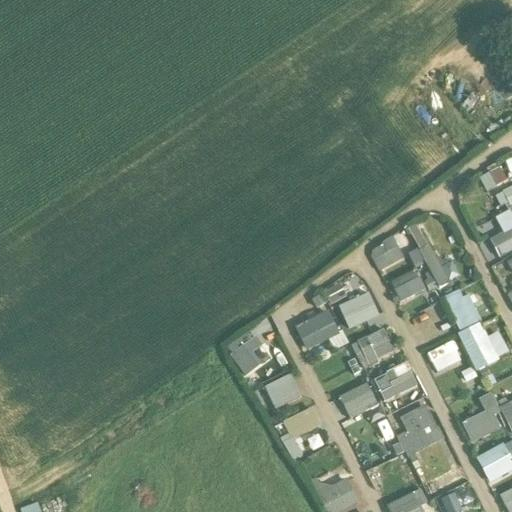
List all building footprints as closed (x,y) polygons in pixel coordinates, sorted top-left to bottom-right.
[(497,173),(476,184),(484,198),(504,186),(497,173)] [(500,238),(487,245),(499,262),(511,254),(511,262),(504,268),(511,281),(511,280),(511,191),(496,200),(505,216),(492,223),(500,238)] [(413,230),(405,235),(416,255),(406,261),(412,273),(423,268),(437,294),(446,288),(413,230)] [(370,257),(368,264),(376,278),(401,264),(390,243),(370,257)] [(412,277),(389,289),(398,309),(423,296),(412,277)] [(336,289),(321,299),(330,311),(345,301),(336,289)] [(365,299),(336,312),(346,336),(376,322),(365,299)] [(457,300),(444,306),(450,317),(448,318),(457,337),(478,327),(465,302),(459,305),(457,300)] [(324,316),(292,333),(305,357),(336,340),(324,316)] [(476,330),(455,340),(475,377),(496,366),(476,330)] [(381,335),(348,352),(360,375),(376,368),(374,364),(391,356),(381,335)] [(231,348),(224,353),(229,360),(227,362),(243,382),(258,371),(249,359),(259,351),(248,336),(236,345),(241,351),(236,355),(231,348)] [(449,348),(424,360),(434,379),(458,367),(449,348)] [(404,368),(367,389),(372,399),(375,397),(382,408),(414,392),(404,368)] [(288,380),(262,393),(272,416),(299,402),(288,380)] [(363,390),(336,404),(347,427),(363,418),(370,431),(348,442),(357,460),(383,446),(374,428),(383,423),(377,410),(375,411),(363,390)] [(482,418),(458,430),(469,449),(498,435),(491,422),(497,419),(488,400),(476,406),(482,418)] [(511,405),(497,414),(510,441),(511,439),(511,405)] [(403,438),(393,443),(404,464),(441,445),(435,433),(433,434),(422,411),(396,424),(403,438)] [(286,440),(276,445),(289,467),(300,461),(292,445),(318,432),(310,414),(280,429),(286,440)] [(500,449),(474,464),(486,487),(511,472),(511,449),(510,447),(501,451),(500,449)] [(397,461),(373,474),(384,497),(414,482),(406,466),(400,469),(397,461)] [(313,484),(306,487),(319,511),(349,511),(357,508),(344,485),(328,493),(316,490),(313,484)] [(511,511),(511,493),(497,501),(502,511),(511,511)] [(418,496),(385,511),(417,511),(424,509),(418,496)] [(442,511),(459,511),(452,496),(438,503),(442,511)]
